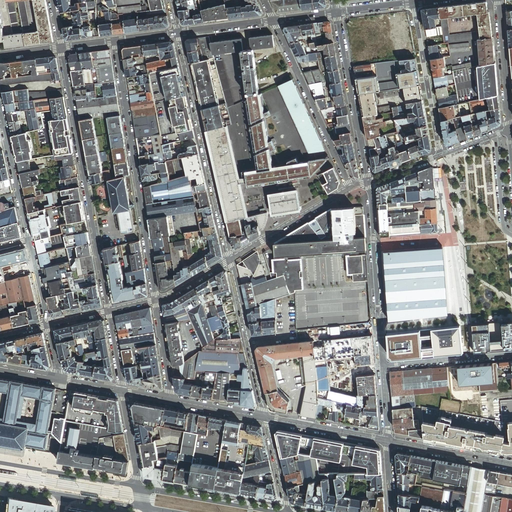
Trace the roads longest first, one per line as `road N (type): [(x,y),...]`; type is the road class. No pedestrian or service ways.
road 1 (residential): [(60,48),(108,311)]
road 2 (residential): [(155,300),(114,41)]
road 3 (residential): [(231,259),(179,33)]
road 4 (residential): [(369,182),(382,366)]
road 5 (residential): [(350,188),(273,21)]
road 6 (residential): [(335,13),(369,182)]
road 7 (residential): [(414,4),(440,155)]
road 8 (tertiary): [(278,511),(138,486)]
road 9 (tertiary): [(138,486),(0,463)]
road 10 (residential): [(231,259),(350,188)]
road 11 (residential): [(29,242),(0,109)]
road 12 (residential): [(382,366),(511,355)]
road 13 (residential): [(498,0),(509,129)]
road 14 (residential): [(511,464),(387,440)]
road 15 (residential): [(387,440),(266,418)]
